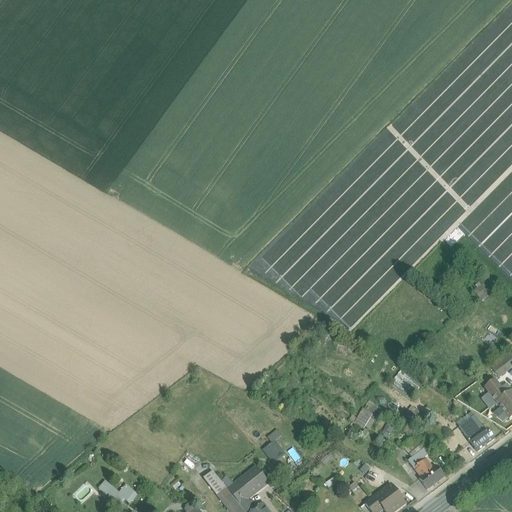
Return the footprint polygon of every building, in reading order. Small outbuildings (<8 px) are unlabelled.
[(511,185),(480,215),(511,248),(511,185)] [(482,302),(491,294),(489,292),(495,287),(488,281),(474,293),(482,302)] [(499,378),(511,368),(511,353),(510,352),(490,367),(495,375),(499,378)] [(400,372),(389,386),(410,401),(421,387),(400,372)] [(466,372),(462,375),(468,383),(472,380),(466,372)] [(497,403),(509,420),(511,418),(511,393),(511,392),(506,396),(495,381),(487,387),(498,402),(497,403)] [(402,422),(407,412),(397,406),(392,416),(402,422)] [(402,422),(414,429),(422,416),(410,408),(407,412),(402,422)] [(353,426),(364,432),(372,418),(362,412),(353,426)] [(466,423),(466,424),(470,421),(474,418),(471,413),(463,419),(466,423)] [(469,426),(462,432),(478,453),(494,440),(486,430),(485,431),(474,418),(470,421),(475,429),(472,430),(469,426)] [(388,441),(399,425),(391,420),(381,435),(388,441)] [(470,421),(466,424),(469,426),(472,430),(475,429),(470,421)] [(462,432),(469,426),(466,424),(466,423),(459,428),(462,432)] [(268,438),(273,444),(282,436),(278,430),(268,438)] [(376,458),(387,443),(381,439),(370,454),(376,458)] [(409,456),(412,459),(420,453),(425,459),(430,455),(423,446),(409,456)] [(419,480),(428,491),(445,478),(436,467),(433,470),(425,459),(420,453),(412,459),(408,462),(421,479),(419,480)] [(365,465),(362,471),(367,474),(370,468),(365,465)] [(245,479),(256,492),(268,483),(258,469),(245,479)] [(216,496),(226,489),(213,473),(204,479),(216,496)] [(245,479),(236,486),(246,499),(246,500),(256,492),(245,479)] [(101,491),(114,501),(120,493),(108,483),(101,491)] [(239,505),(246,499),(236,486),(234,484),(227,490),(239,505)] [(120,493),(114,501),(120,507),(125,500),(129,503),(136,495),(126,487),(120,493)] [(383,491),(365,504),(370,511),(380,511),(383,510),(384,511),(395,511),(405,504),(393,487),(385,494),(383,491)] [(229,511),(244,511),(239,505),(227,490),(226,489),(216,496),(229,511)] [(244,511),(251,505),(246,500),(246,499),(239,505),(244,511)]
